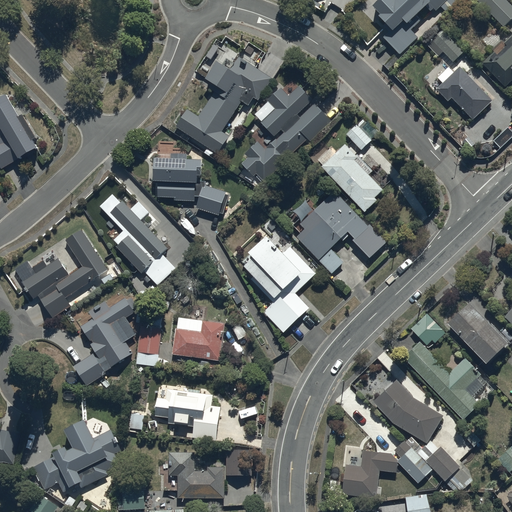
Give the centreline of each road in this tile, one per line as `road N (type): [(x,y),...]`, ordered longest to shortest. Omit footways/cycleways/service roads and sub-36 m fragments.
road 1 (residential): [(291,511),(293,446),(312,391),(344,345),(485,208)]
road 2 (residential): [(485,208),(346,65),(282,24),(217,4)]
road 3 (residential): [(105,139),(0,28)]
road 4 (residential): [(188,22),(156,86),(105,139)]
road 5 (residential): [(105,139),(0,236)]
